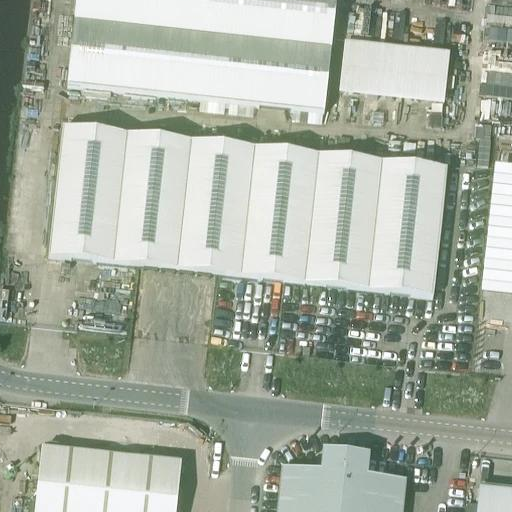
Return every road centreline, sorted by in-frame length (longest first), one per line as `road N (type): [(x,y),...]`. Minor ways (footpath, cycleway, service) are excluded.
road 1 (unclassified): [(252,412),(511,439)]
road 2 (unclassified): [(0,381),(252,412)]
